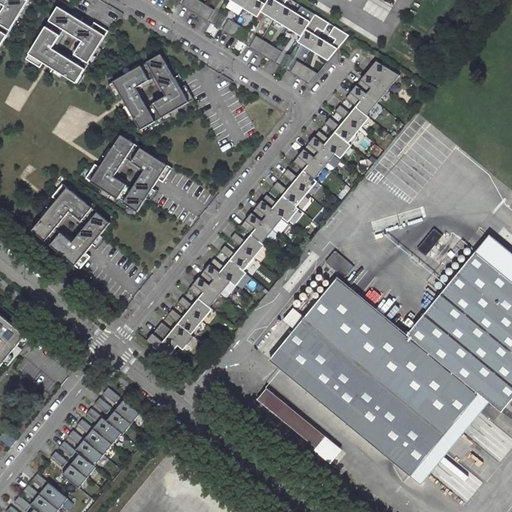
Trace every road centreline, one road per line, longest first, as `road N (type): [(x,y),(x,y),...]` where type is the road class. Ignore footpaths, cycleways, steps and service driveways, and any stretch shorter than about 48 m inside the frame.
road 1 (residential): [(112,349),(308,107)]
road 2 (unclassified): [(112,349),(309,511)]
road 3 (residential): [(308,107),(133,0)]
road 4 (residential): [(0,486),(112,349)]
road 5 (unclassified): [(0,257),(112,349)]
